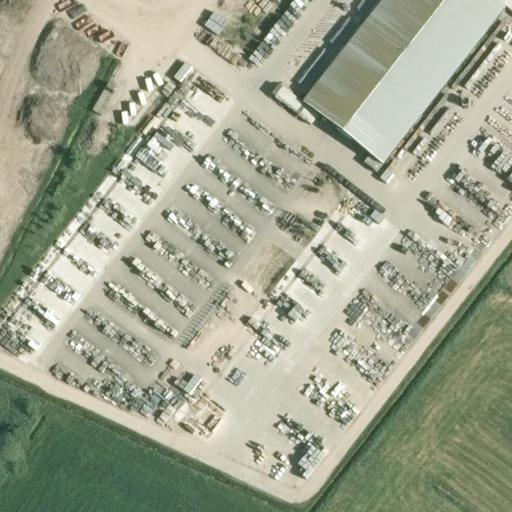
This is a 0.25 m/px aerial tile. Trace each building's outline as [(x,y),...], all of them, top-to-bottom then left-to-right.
[(384,0),(303,103),(319,116),(383,166),(506,7),(496,0),(384,0)] [(511,11),(511,0),(496,0),(506,7),(511,11)] [(303,103),(281,86),(272,96),(311,126),(319,116),(303,103)] [(136,172),(144,162),(131,152),(124,162),(136,172)] [(339,265),(353,245),(333,231),(320,251),(339,265)] [(252,328),(245,335),(260,351),(267,344),(252,328)] [(326,363),(319,375),(338,387),(329,401),(354,417),(371,392),(326,363)]
